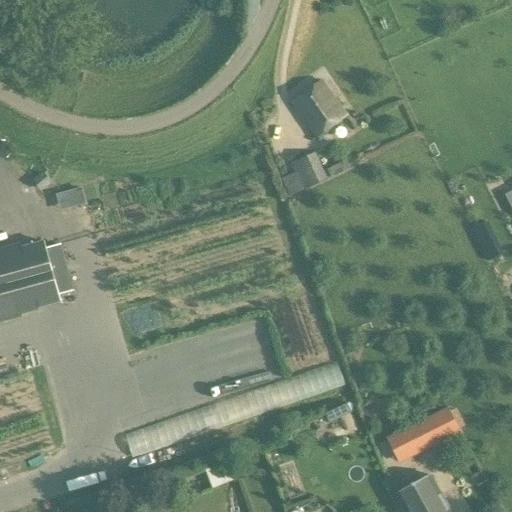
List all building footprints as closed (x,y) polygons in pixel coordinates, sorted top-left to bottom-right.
[(346,116),(321,81),(291,102),(317,138),(346,116)] [(326,179),(314,153),(289,164),(293,173),(280,179),(288,197),(326,179)] [(38,191),(39,191),(49,182),(43,174),(32,183),(38,191)] [(66,207),(88,200),(83,185),(61,193),(66,207)] [(0,252),(0,322),(58,307),(55,295),(73,291),(62,245),(44,249),(42,242),(0,252)] [(91,335),(79,339),(95,392),(107,388),(91,335)] [(26,342),(0,349),(0,376),(51,362),(48,350),(30,355),(26,342)] [(328,424),(350,414),(346,405),(324,415),(328,424)] [(398,463),(458,433),(446,408),(386,438),(398,463)] [(227,462),(205,471),(213,489),(235,480),(227,462)] [(401,473),(387,481),(395,494),(394,495),(404,511),(450,511),(430,475),(408,487),(401,473)]
